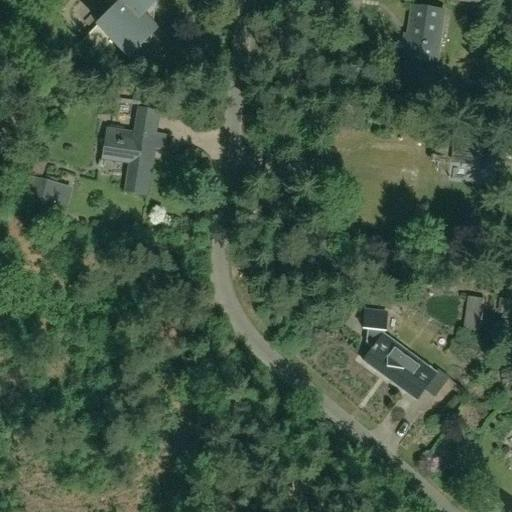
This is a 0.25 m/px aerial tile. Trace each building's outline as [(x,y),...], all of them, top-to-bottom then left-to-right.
[(127,57),(140,44),(149,45),(151,34),(153,31),(151,29),(155,2),(156,0),(106,0),(115,8),(96,26),(127,57)] [(436,65),(444,13),(414,9),(406,60),(436,65)] [(132,134),(106,130),(101,161),(127,165),(123,193),(147,196),(154,149),(164,150),(165,137),(133,133),(132,134)] [(426,156),(391,155),(390,207),(414,207),(415,170),(425,170),(426,156)] [(46,164),(45,164),(34,162),(31,175),(32,175),(24,207),(52,213),(58,185),(42,181),(46,164)] [(413,223),(427,223),(428,199),(414,199),(413,223)] [(434,375),(382,337),(383,332),(384,333),(387,313),(365,310),(362,330),(367,331),(366,344),(372,349),(362,363),(414,402),(434,375)] [(443,408),(453,421),(470,409),(460,396),(443,408)]
